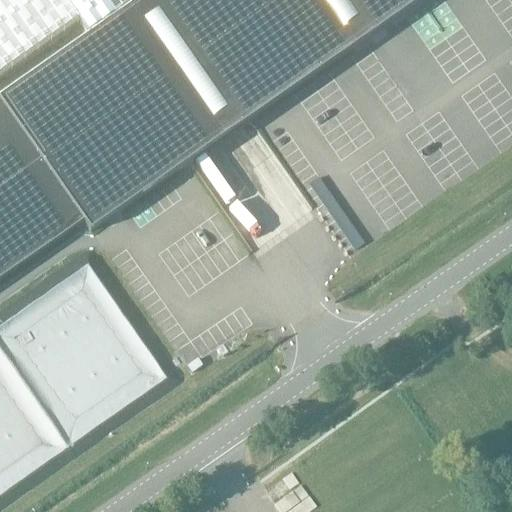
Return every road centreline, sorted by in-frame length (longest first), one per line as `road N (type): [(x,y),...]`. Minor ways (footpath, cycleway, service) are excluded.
road 1 (tertiary): [(116,511),(511,231)]
road 2 (unknown): [(0,296),(90,241),(118,242),(177,309),(193,315),(266,276)]
road 3 (unknown): [(266,276),(294,254),(299,239),(240,148)]
